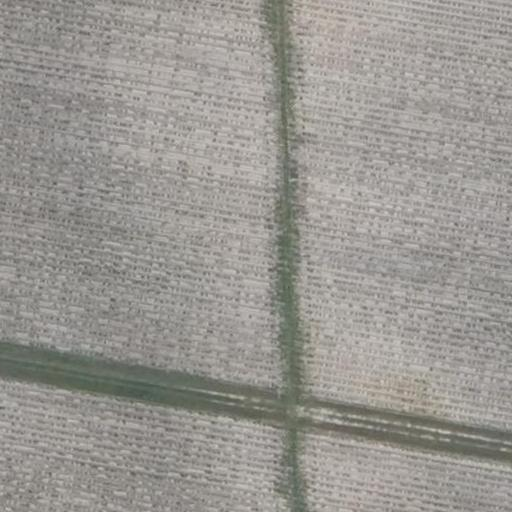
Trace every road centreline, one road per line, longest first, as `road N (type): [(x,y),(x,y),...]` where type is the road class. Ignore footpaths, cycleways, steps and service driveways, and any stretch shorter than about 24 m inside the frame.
road 1 (track): [(0,355),(511,443)]
road 2 (track): [(276,0),(292,511)]
